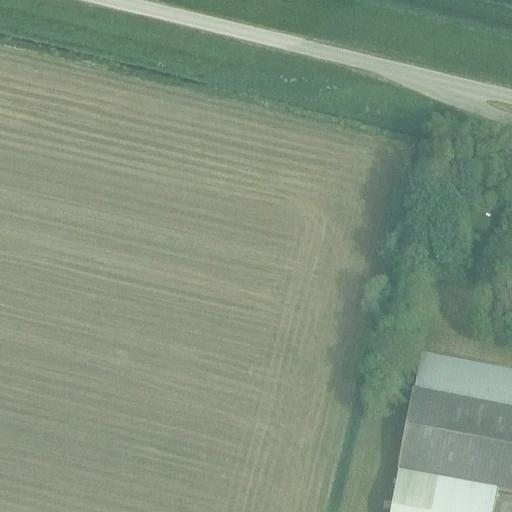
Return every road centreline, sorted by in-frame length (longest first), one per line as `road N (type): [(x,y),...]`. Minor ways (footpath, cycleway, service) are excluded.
road 1 (track): [(396,69),(307,84),(273,81),(0,15)]
road 2 (unclassified): [(110,0),(396,69)]
road 3 (unclassified): [(511,119),(396,69)]
